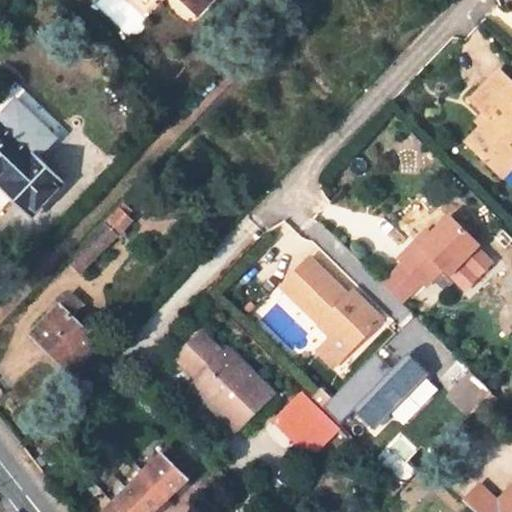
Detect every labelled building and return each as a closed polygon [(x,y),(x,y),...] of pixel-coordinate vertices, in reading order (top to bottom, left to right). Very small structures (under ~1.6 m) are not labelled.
[(182,0),(196,13),(208,0),(182,0)] [(511,157),(511,85),(498,72),(469,101),(489,120),(466,143),(497,173),(511,157)] [(0,185),(0,189),(32,221),(67,185),(42,160),(69,133),(30,95),(0,125),(0,180),(2,183),(0,185)] [(131,223),(119,210),(69,262),(81,273),(131,223)] [(478,246),(450,219),(433,236),(422,247),(417,242),(399,260),(402,264),(422,284),(426,288),(444,270),(450,276),(461,263),(477,279),(492,263),(477,248),(478,246)] [(433,236),(427,231),(417,242),(422,247),(433,236)] [(357,307),(309,261),(281,289),(320,325),(317,328),(327,337),(332,333),(350,351),(379,321),(361,303),(357,307)] [(402,264),(381,285),(402,305),(422,284),(402,264)] [(82,303),(71,293),(31,333),(71,373),(100,342),(71,314),(82,303)] [(216,350),(201,335),(178,360),(192,374),(196,370),(213,353),(216,350)] [(376,352),(324,405),(340,421),(352,408),(373,431),(431,373),(407,351),(393,368),(376,352)] [(271,395),(229,353),(221,361),(204,377),(193,389),(235,432),(271,395)] [(213,353),(196,370),(204,377),(221,361),(213,353)] [(445,393),(467,415),(490,392),(468,370),(445,393)] [(302,412),(295,405),(276,423),(308,456),(327,437),(319,429),(327,421),(310,405),(302,412)] [(193,471),(167,448),(103,511),(153,511),(187,481),(186,479),(193,471)] [(479,486),(464,502),(474,511),(511,511),(511,488),(497,504),(479,486)]
